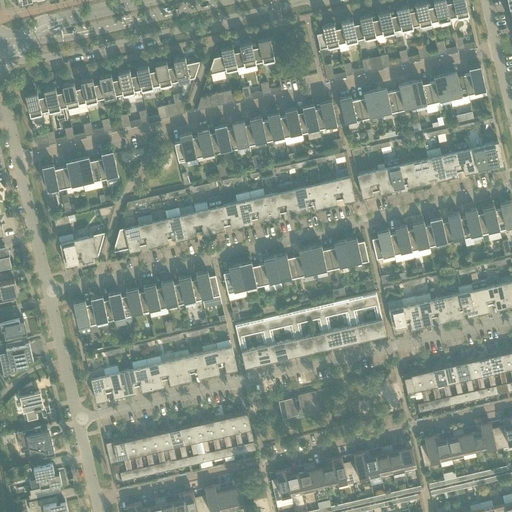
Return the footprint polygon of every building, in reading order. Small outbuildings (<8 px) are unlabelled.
[(408,4),(407,4),(412,27),(421,25),(422,28),(431,26),(431,23),(426,0),(419,2),(420,3),(415,4),(416,10),(409,12),(408,4)] [(426,0),(425,0),(426,0),(431,23),(439,21),(440,24),(450,21),(449,18),(445,0),(433,0),(435,6),(428,8),(426,0)] [(445,0),(449,18),(458,16),(459,19),(469,17),(468,14),(465,0),(452,0),(453,2),(446,3),(445,0)] [(389,9),(394,31),(402,29),(403,32),(413,30),(412,27),(407,4),(401,6),(401,7),(396,9),(398,15),(391,16),(389,9)] [(371,13),(370,13),(375,35),(384,33),(385,36),(394,34),(394,31),(389,9),(382,10),(383,12),(378,13),(379,19),(372,20),(371,13)] [(352,17),(357,40),(365,38),(366,41),(376,38),(375,35),(370,13),(364,14),(364,16),(359,17),(361,23),(354,25),(352,17)] [(334,21),(333,21),(338,44),(347,42),(348,45),(358,43),(357,40),(352,17),(345,19),(346,20),(341,21),(342,27),(335,29),(334,21)] [(338,44),(333,21),(327,23),(327,25),(322,26),(323,32),(316,33),(320,48),(328,46),(329,49),(339,47),(338,44)] [(259,47),(253,48),(252,48),(256,63),(264,61),(265,64),(275,62),(274,59),(269,36),(263,38),(263,39),(258,41),(259,47)] [(454,38),(457,49),(464,48),(461,36),(454,38)] [(234,52),(234,53),(237,67),(238,70),(239,74),(247,72),(257,70),(256,63),(252,48),(253,48),(251,40),(250,41),(244,42),(245,44),(239,45),(241,51),(235,52),(234,52)] [(435,42),(438,54),(445,52),(443,40),(435,42)] [(237,67),(232,45),(226,46),(226,48),(221,49),(222,55),(214,57),(208,74),(227,70),(228,73),(238,70),(237,67)] [(417,46),(420,58),(427,56),(424,45),(417,46)] [(398,51),(401,62),(408,60),(406,49),(398,51)] [(380,55),(383,66),(390,65),(387,53),(380,55)] [(179,57),(173,58),(178,81),(179,84),(189,81),(189,79),(194,77),(200,60),(186,63),(185,57),(180,59),(179,57)] [(361,59),(364,71),(371,69),(369,57),(361,59)] [(161,61),(155,63),(160,85),(161,88),(171,86),(170,83),(178,81),(173,58),(175,66),(168,68),(166,62),(161,63),(161,61)] [(343,63),(346,75),(353,73),(350,62),(343,63)] [(142,65),(136,67),(141,89),(142,92),(152,90),(152,87),(160,85),(155,63),(154,63),(156,70),(149,72),(148,66),(143,67),(142,65)] [(323,64),(327,79),(334,78),(331,63),(323,64)] [(470,73),(463,74),(468,95),(486,91),(480,64),(473,66),(474,68),(469,69),(470,73)] [(124,70),(118,71),(123,94),(124,97),(134,94),(133,91),(141,89),(136,67),(138,75),(131,76),(129,70),(124,71),(124,70)] [(105,74),(99,75),(104,98),(105,101),(115,99),(114,96),(123,94),(118,71),(117,71),(119,79),(112,80),(111,75),(106,76),(105,74)] [(451,71),(445,73),(451,102),(452,106),(470,102),(468,95),(463,74),(457,76),(456,72),(451,73),(451,71)] [(435,81),(428,82),(433,103),(441,101),(441,104),(451,102),(445,73),(438,74),(439,76),(434,77),(435,81)] [(87,78),(81,80),(86,102),(87,105),(97,103),(96,100),(104,98),(99,75),(99,76),(101,83),(94,85),(92,79),(87,80),(87,78)] [(416,79),(410,81),(416,107),(416,110),(426,108),(426,105),(433,103),(428,82),(422,84),(421,80),(416,81),(416,79)] [(77,104),(86,102),(81,80),(80,80),(82,88),(75,89),(74,83),(69,84),(68,83),(62,84),(67,106),(68,109),(78,107),(77,104)] [(260,83),(263,94),(270,92),(267,81),(260,83)] [(399,89),(393,91),(398,111),(416,107),(410,81),(403,82),(403,84),(399,85),(399,89)] [(50,87),(44,88),(49,111),(50,114),(60,111),(59,108),(67,106),(62,84),(64,92),(57,93),(55,87),(50,89),(50,87)] [(242,87),(244,98),(251,97),(249,85),(242,87)] [(381,87),(374,89),(380,115),(398,111),(393,91),(387,92),(386,88),(381,89),(381,87)] [(49,111),(44,88),(43,88),(45,96),(38,98),(37,92),(32,93),(31,91),(25,93),(31,118),(41,116),(40,113),(49,111)] [(230,89),(215,93),(218,104),(233,101),(230,89)] [(364,97),(358,99),(363,119),(380,115),(374,89),(368,90),(368,92),(363,93),(364,97)] [(215,93),(208,95),(211,106),(218,104),(215,93)] [(211,106),(208,95),(201,96),(196,110),(211,106)] [(363,119),(358,99),(352,100),(351,96),(346,97),(346,96),(339,97),(345,123),(363,119)] [(314,103),(313,103),(319,129),(337,125),(331,99),(324,100),(325,102),(320,103),(321,107),(315,109),(314,103)] [(187,100),(171,103),(174,115),(183,113),(187,100)] [(171,103),(164,105),(167,116),(174,115),(171,103)] [(296,107),(302,133),(319,129),(313,103),(307,104),(307,106),(302,107),(303,111),(297,113),(296,107)] [(167,116),(164,105),(157,106),(160,118),(167,116)] [(279,111),(278,111),(284,137),(302,133),(296,107),(289,108),(290,110),(285,111),(286,115),(280,117),(279,111)] [(138,111),(141,122),(148,121),(146,109),(138,111)] [(261,115),(267,141),(274,140),(275,143),(285,140),(284,137),(278,111),(272,113),(272,114),(267,115),(268,120),(262,121),(261,115)] [(120,115),(123,126),(130,125),(127,113),(120,115)] [(243,119),(249,145),(267,141),(261,115),(254,117),(255,118),(250,119),(251,124),(245,125),(243,119)] [(101,119),(104,131),(111,129),(109,118),(101,119)] [(226,123),(232,149),(249,145),(243,119),(237,121),(237,122),(232,124),(233,128),(227,129),(226,123)] [(83,124),(86,135),(93,133),(90,122),(83,124)] [(208,127),(214,154),(232,149),(226,123),(219,125),(220,126),(215,128),(215,132),(210,133),(208,127)] [(64,128),(67,139),(74,138),(72,126),(64,128)] [(191,131),(190,131),(196,158),(214,154),(208,127),(202,129),(202,131),(197,132),(198,136),(192,137),(191,131)] [(46,132),(49,144),(56,142),(53,130),(46,132)] [(196,158),(190,131),(184,133),(185,135),(179,136),(180,140),(174,141),(179,162),(196,158)] [(498,141),(483,144),(488,164),(491,163),(492,166),(503,164),(498,141)] [(483,144),(469,147),(475,170),(485,168),(485,165),(488,164),(483,144)] [(440,147),(426,150),(427,157),(432,177),(435,176),(436,179),(447,177),(441,154),(440,147)] [(469,147),(455,150),(460,171),(463,170),(464,173),(475,170),(469,147)] [(102,158),(96,159),(101,180),(119,176),(112,149),(106,151),(106,153),(101,154),(102,158)] [(455,150),(441,154),(447,177),(457,175),(456,172),(460,171),(455,150)] [(83,156),(77,158),(83,184),(101,180),(96,159),(90,161),(89,157),(84,158),(83,156)] [(427,157),(413,160),(419,183),(429,181),(428,178),(432,177),(427,157)] [(67,166),(61,167),(66,188),(83,184),(77,158),(71,159),(71,161),(66,162),(67,166)] [(384,162),(385,167),(390,190),(401,187),(400,184),(404,184),(399,163),(398,158),(384,162)] [(413,160),(399,163),(404,184),(407,183),(408,186),(419,183),(413,160)] [(217,164),(220,175),(228,174),(222,163),(217,164)] [(66,188),(61,167),(55,169),(54,165),(49,166),(48,164),(42,166),(48,192),(66,188)] [(385,167),(371,170),(376,190),(379,189),(380,192),(390,190),(385,167)] [(376,190),(371,170),(357,173),(362,196),(373,194),(372,191),(376,190)] [(181,172),(184,184),(190,183),(186,171),(181,172)] [(349,175),(335,178),(339,198),(343,198),(343,201),(354,198),(349,175)] [(335,178),(321,181),(326,205),(337,202),(336,199),(339,198),(335,178)] [(291,181),(277,185),(279,191),(283,211),(287,211),(287,214),(298,211),(293,188),(291,181)] [(321,181),(307,185),(311,205),(315,204),(315,207),(326,205),(321,181)] [(307,185),(293,188),(298,211),(308,209),(308,206),(311,205),(307,185)] [(279,191),(264,194),(270,218),(280,215),(280,212),(283,211),(279,191)] [(264,194),(250,198),(255,218),(259,217),(259,220),(270,218),(264,194)] [(250,198),(236,201),(242,224),(252,222),(252,219),(255,218),(250,198)] [(127,202),(124,210),(135,208),(133,200),(127,202)] [(494,204),(493,204),(499,230),(511,227),(511,203),(511,200),(505,201),(505,203),(500,204),(501,208),(495,210),(494,204)] [(236,201),(222,204),(227,224),(231,224),(231,227),(242,224),(236,201)] [(222,204),(208,207),(214,231),(224,228),(224,225),(227,224),(222,204)] [(476,208),(482,234),(499,230),(493,204),(487,205),(487,207),(482,208),(483,212),(478,214),(476,208)] [(110,214),(112,205),(99,208),(101,216),(110,214)] [(208,207),(194,211),(199,231),(202,230),(203,233),(214,231),(208,207)] [(459,212),(458,212),(464,238),(472,236),(473,239),(482,237),(482,234),(476,208),(470,209),(470,211),(465,212),(466,216),(460,218),(459,212)] [(194,211),(180,214),(186,237),(196,235),(195,232),(199,231),(194,211)] [(441,216),(447,242),(464,238),(458,212),(452,213),(452,215),(447,216),(448,220),(443,222),(441,216)] [(180,214),(166,217),(171,237),(174,236),(175,240),(186,237),(180,214)] [(64,216),(54,218),(55,225),(65,223),(64,216)] [(424,220),(423,220),(429,246),(447,242),(441,216),(434,218),(435,219),(430,220),(431,225),(425,226),(424,220)] [(166,217),(152,220),(158,244),(168,241),(167,238),(171,237),(166,217)] [(152,220),(138,224),(143,244),(146,243),(147,246),(158,244),(152,220)] [(406,224),(412,250),(429,246),(423,220),(417,222),(417,223),(412,224),(413,229),(407,230),(406,224)] [(143,244),(138,224),(119,228),(113,251),(128,247),(129,250),(140,248),(139,245),(143,244)] [(388,228),(394,254),(412,250),(406,224),(399,226),(400,227),(395,229),(396,233),(390,234),(388,228)] [(394,254),(388,228),(382,230),(382,231),(377,233),(378,237),(372,238),(376,259),(394,254)] [(105,231),(74,239),(78,259),(82,258),(82,261),(93,259),(93,256),(98,254),(105,231)] [(472,236),(464,238),(466,245),(473,243),(473,239),(472,236)] [(351,237),(345,238),(351,265),(368,260),(364,240),(357,242),(356,238),(351,239),(351,237)] [(335,247),(328,248),(333,269),(351,265),(345,238),(338,240),(339,242),(334,243),(335,247)] [(78,259),(74,239),(59,242),(65,265),(75,263),(75,260),(78,259)] [(5,254),(4,252),(3,247),(1,248),(0,243),(0,267),(9,265),(7,257),(9,257),(8,253),(5,254)] [(316,245),(310,247),(316,273),(329,270),(333,269),(328,248),(322,250),(321,246),(316,247),(316,245)] [(431,253),(429,246),(412,250),(413,257),(431,253)] [(300,255),(293,256),(298,277),(316,273),(310,247),(303,248),(304,250),(299,251),(300,255)] [(412,250),(394,254),(396,261),(413,257),(412,250)] [(468,252),(470,263),(476,261),(474,251),(468,252)] [(281,253),(275,255),(281,281),(298,277),(293,256),(287,258),(286,254),(281,255),(281,253)] [(264,263),(258,264),(263,285),(281,281),(275,255),(268,256),(269,258),(263,259),(264,263)] [(246,261),(239,263),(245,289),(263,285),(258,264),(252,266),(251,262),(246,263),(246,261)] [(245,289),(239,263),(233,264),(234,266),(228,267),(229,271),(223,273),(228,293),(245,289)] [(329,270),(316,273),(317,279),(330,276),(329,270)] [(202,271),(196,273),(202,299),(220,295),(215,274),(209,276),(208,272),(203,273),(202,271)] [(0,300),(15,297),(14,293),(17,292),(14,278),(9,280),(7,272),(0,273),(0,300)] [(185,275),(178,277),(184,303),(185,306),(195,304),(195,301),(202,299),(196,273),(197,279),(191,280),(190,276),(185,277),(185,275)] [(167,279),(161,281),(167,307),(184,303),(178,277),(179,283),(174,284),(173,280),(167,281),(167,279)] [(366,289),(375,287),(372,278),(364,280),(366,289)] [(487,286),(485,279),(471,282),(472,289),(478,312),(488,310),(487,304),(491,303),(487,286)] [(511,279),(501,282),(506,306),(511,304),(511,279)] [(150,283),(143,285),(149,311),(167,307),(161,281),(160,281),(162,287),(156,288),(155,284),(150,285),(150,283)] [(282,287),(281,281),(263,285),(265,291),(282,287)] [(472,289),(471,282),(457,286),(458,292),(472,289)] [(501,282),(487,286),(491,303),(494,302),(495,308),(506,306),(501,282)] [(132,287),(126,289),(132,315),(149,311),(143,285),(144,291),(138,292),(138,288),(132,289),(132,287)] [(115,292),(108,293),(114,319),(132,315),(126,289),(125,289),(127,295),(121,296),(120,292),(115,293),(115,292)] [(247,295),(245,289),(228,293),(229,299),(247,295)] [(478,312),(472,289),(458,292),(463,310),(466,309),(467,315),(478,312)] [(374,291),(361,294),(364,307),(373,304),(376,319),(368,321),(371,337),(377,335),(377,334),(385,332),(376,292),(376,291),(374,291)] [(444,295),(450,319),(460,316),(459,311),(463,310),(458,292),(444,295)] [(97,296),(91,297),(97,326),(108,324),(107,321),(114,319),(108,293),(109,299),(103,300),(103,296),(97,297),(97,296)] [(429,293),(415,296),(416,302),(422,325),(429,324),(432,323),(431,317),(434,316),(430,299),(429,293)] [(361,294),(347,297),(357,338),(365,337),(365,338),(371,337),(368,321),(359,323),(355,309),(364,307),(361,294)] [(220,295),(202,299),(204,307),(222,303),(220,295)] [(401,298),(402,305),(416,302),(415,296),(415,295),(401,298)] [(450,319),(444,295),(430,299),(434,316),(438,315),(439,321),(450,319)] [(97,326),(91,297),(90,297),(92,303),(86,304),(85,300),(80,301),(79,300),(73,301),(79,327),(91,324),(93,331),(98,330),(97,326)] [(347,297),(333,301),(336,313),(345,311),(348,326),(339,328),(343,343),(349,342),(349,340),(357,338),(347,297)] [(402,305),(401,298),(386,301),(388,308),(402,305)] [(333,301),(319,304),(329,345),(336,343),(337,345),(343,343),(339,328),(331,330),(327,315),(336,313),(333,301)] [(402,305),(406,323),(410,322),(411,328),(422,325),(416,302),(402,305)] [(319,304),(305,307),(308,320),(317,318),(320,332),(311,334),(312,335),(315,350),(321,349),(321,347),(329,345),(319,304)] [(388,308),(393,332),(404,329),(403,323),(406,323),(402,305),(388,308)] [(167,307),(149,311),(151,317),(168,313),(167,307)] [(305,307),(291,310),(301,351),(308,350),(309,351),(315,350),(312,335),(311,334),(302,336),(299,322),(308,320),(305,307)] [(0,308),(0,329),(3,329),(5,337),(27,332),(24,321),(20,322),(19,319),(19,318),(6,321),(6,320),(4,320),(3,315),(4,315),(2,308),(0,308)] [(291,310),(277,314),(280,326),(289,324),(292,339),(283,341),(287,356),(293,355),(293,353),(301,351),(291,310)] [(277,314),(263,317),(273,358),(280,356),(281,358),(287,356),(283,341),(274,343),(271,328),(280,326),(277,314)] [(132,315),(114,319),(116,326),(133,322),(132,315)] [(263,317),(249,320),(252,332),(260,330),(264,345),(255,347),(259,363),(265,362),(265,360),(273,358),(263,317)] [(249,320),(235,323),(235,324),(244,364),(252,363),(253,364),(259,363),(255,347),(246,349),(243,334),(252,332),(249,320)] [(164,322),(166,333),(172,331),(170,321),(164,322)] [(91,324),(79,327),(80,334),(93,331),(91,324)] [(9,360),(2,362),(4,374),(13,369),(12,364),(17,363),(17,365),(27,363),(26,361),(33,360),(29,343),(25,344),(25,343),(24,343),(22,343),(21,339),(21,338),(6,342),(8,347),(6,347),(9,360)] [(231,345),(217,348),(221,366),(224,365),(226,370),(229,370),(237,368),(231,345)] [(188,347),(173,352),(174,357),(189,353),(188,347)] [(217,348),(203,351),(208,375),(216,373),(219,372),(218,366),(221,366),(217,348)] [(507,350),(499,351),(499,353),(504,371),(510,370),(511,376),(511,381),(509,382),(506,382),(508,388),(508,391),(511,389),(511,356),(511,350),(510,350),(507,351),(507,350)] [(203,351),(189,354),(193,372),(196,371),(197,371),(198,377),(201,376),(208,375),(203,351)] [(496,352),(488,354),(488,355),(493,374),(499,373),(502,383),(498,384),(495,385),(496,388),(497,393),(506,391),(508,391),(508,388),(506,382),(504,371),(499,353),(496,354),(496,352)] [(135,366),(162,359),(161,354),(134,361),(135,366)] [(189,354),(175,358),(180,381),(188,379),(191,379),(189,373),(193,372),(189,354)] [(485,355),(477,357),(477,358),(482,377),(488,375),(491,386),(488,387),(484,388),(486,396),(495,394),(497,393),(496,388),(495,385),(493,374),(488,355),(488,356),(485,356),(485,355)] [(473,357),(466,359),(466,361),(470,379),(477,378),(480,389),(476,389),(473,390),(475,398),(486,396),(484,388),(482,377),(477,358),(474,359),(473,357)] [(175,358),(161,361),(165,378),(168,378),(170,383),(173,383),(180,381),(175,358)] [(462,360),(455,362),(455,363),(459,382),(466,380),(469,391),(466,392),(462,393),(464,401),(473,399),(475,398),(473,390),(473,388),(470,379),(466,361),(465,361),(463,361),(462,360)] [(161,361),(147,364),(152,388),(159,386),(162,385),(161,379),(165,378),(161,361)] [(451,363),(444,364),(444,366),(448,384),(455,383),(457,394),(453,395),(451,395),(453,403),(464,401),(462,393),(461,388),(459,382),(455,363),(452,364),(451,363)] [(147,364),(133,367),(137,385),(140,384),(142,390),(145,389),(148,388),(152,388),(147,364)] [(440,365),(432,367),(433,368),(437,387),(444,385),(446,396),(443,397),(440,398),(442,406),(450,404),(453,403),(451,395),(449,388),(448,384),(444,366),(443,366),(440,366),(440,365)] [(97,369),(89,371),(93,388),(96,401),(103,399),(107,398),(105,392),(109,391),(108,388),(105,374),(103,367),(97,368),(97,369)] [(133,367),(119,371),(123,388),(124,394),(131,392),(134,392),(133,386),(137,385),(133,367)] [(429,368),(421,369),(422,371),(426,388),(426,389),(433,388),(435,399),(430,400),(429,400),(430,409),(442,406),(440,398),(437,388),(437,387),(433,368),(432,368),(429,369),(429,368)] [(404,374),(403,374),(406,388),(407,394),(421,391),(424,401),(418,403),(417,403),(419,411),(430,409),(429,400),(426,389),(426,388),(422,371),(421,371),(418,372),(418,370),(409,372),(409,374),(404,375),(404,374)] [(119,371),(105,374),(108,388),(109,391),(112,391),(114,396),(117,396),(124,394),(123,388),(119,371)] [(42,406),(39,391),(34,392),(31,380),(20,388),(22,395),(19,395),(23,410),(25,410),(27,420),(38,418),(36,410),(42,408),(41,406),(42,406)] [(315,391),(282,398),(278,399),(283,422),(320,413),(315,391)] [(243,411),(235,412),(235,414),(239,431),(240,432),(246,431),(249,442),(242,444),(244,452),(256,449),(247,411),(243,412),(243,411)] [(232,413),(224,415),(224,416),(228,434),(229,435),(235,433),(237,445),(231,446),(231,447),(233,454),(244,452),(242,444),(240,432),(239,431),(235,414),(232,415),(232,413)] [(503,425),(498,426),(502,447),(511,445),(511,417),(511,415),(504,417),(502,418),(503,425)] [(220,416),(213,418),(213,419),(217,437),(224,436),(226,447),(220,449),(222,457),(233,454),(231,447),(231,446),(229,435),(228,434),(224,416),(224,417),(221,417),(220,416)] [(209,418),(202,420),(202,422),(206,439),(206,440),(213,438),(215,448),(215,450),(209,451),(209,452),(211,459),(222,457),(220,449),(217,437),(213,419),(210,420),(209,418)] [(488,421),(480,423),(487,451),(502,447),(498,426),(492,428),(490,420),(488,421)] [(198,421),(191,423),(191,424),(195,442),(195,443),(201,441),(204,452),(198,454),(200,462),(211,459),(209,452),(209,451),(206,440),(206,439),(202,422),(199,422),(198,421)] [(187,423),(180,425),(180,427),(184,445),(190,444),(193,455),(187,456),(187,457),(189,464),(200,462),(198,454),(195,443),(195,442),(191,424),(190,424),(187,425),(187,423)] [(477,431),(470,433),(474,450),(486,447),(486,451),(487,451),(480,423),(475,424),(477,431)] [(40,426),(16,431),(20,445),(20,444),(28,446),(29,451),(30,451),(30,450),(39,448),(44,449),(45,454),(54,452),(51,438),(50,438),(49,434),(48,429),(41,431),(40,426)] [(176,426),(168,428),(169,429),(173,447),(179,446),(182,457),(176,459),(177,467),(189,464),(187,457),(187,456),(184,445),(180,427),(179,427),(176,428),(176,426)] [(463,427),(457,428),(463,453),(474,450),(470,433),(464,434),(463,427)] [(453,437),(447,438),(452,459),(463,456),(463,453),(462,450),(457,428),(452,429),(453,435),(453,437)] [(165,429),(157,430),(158,432),(162,450),(168,449),(171,460),(169,461),(165,462),(166,470),(177,467),(176,459),(173,447),(169,429),(168,429),(165,430),(165,429)] [(154,431),(146,433),(147,434),(151,453),(157,451),(160,463),(153,464),(155,472),(166,470),(165,462),(162,450),(158,432),(157,432),(154,433),(154,431)] [(439,432),(434,433),(440,462),(452,459),(447,438),(441,439),(439,432)] [(425,443),(419,444),(424,465),(440,462),(434,433),(426,435),(424,436),(425,443)] [(143,434),(135,435),(135,437),(140,455),(146,454),(149,465),(148,465),(142,466),(144,475),(155,472),(153,464),(151,453),(147,434),(146,435),(143,435),(143,434)] [(132,436),(124,438),(124,440),(129,458),(135,457),(137,468),(135,468),(131,469),(133,477),(144,475),(142,466),(140,455),(135,437),(132,438),(132,436)] [(133,477),(124,438),(123,438),(124,440),(121,440),(120,439),(112,441),(113,442),(107,444),(106,442),(110,462),(124,459),(126,470),(120,471),(122,480),(133,477)] [(406,448),(399,449),(404,470),(416,467),(410,439),(404,440),(406,448)] [(391,443),(386,444),(393,473),(404,470),(399,449),(393,450),(393,449),(391,443)] [(382,453),(376,454),(381,475),(393,473),(386,444),(381,446),(382,453)] [(368,449),(363,450),(369,478),(381,475),(376,454),(370,456),(368,449)] [(355,459),(349,460),(354,482),(369,478),(363,450),(355,451),(353,452),(355,459)] [(339,455),(332,457),(338,485),(354,482),(349,460),(343,462),(341,455),(339,455)] [(328,466),(322,467),(326,484),(337,482),(338,485),(332,457),(326,458),(328,466)] [(313,461),(308,462),(315,491),(314,487),(326,484),(322,467),(315,469),(313,461)] [(304,471),(298,472),(303,493),(315,491),(308,462),(303,464),(304,471)] [(54,470),(54,469),(52,463),(33,467),(36,478),(39,478),(41,486),(43,486),(43,487),(62,483),(59,472),(53,473),(52,470),(54,470)] [(507,465),(491,469),(492,473),(508,470),(507,465)] [(290,466),(285,468),(291,496),(303,493),(298,472),(292,474),(292,472),(290,466)] [(279,476),(270,478),(275,500),(291,496),(285,468),(277,469),(279,476)] [(404,470),(393,473),(394,479),(406,477),(404,470)] [(381,475),(369,478),(371,484),(382,482),(381,475)] [(234,487),(227,489),(232,510),(244,507),(238,478),(232,480),(234,487)] [(445,484),(444,480),(428,483),(429,488),(445,484)] [(219,483),(214,484),(220,511),(222,511),(232,510),(227,489),(221,490),(219,483)] [(206,493),(200,495),(203,511),(220,511),(214,484),(207,486),(204,486),(206,493)] [(190,489),(183,491),(187,511),(203,511),(200,495),(194,496),(193,489),(190,489)] [(179,500),(173,501),(175,511),(187,511),(183,491),(177,492),(179,500)] [(54,495),(28,501),(30,509),(38,507),(38,511),(40,511),(44,511),(68,511),(66,504),(64,500),(64,501),(56,502),(54,495)] [(165,495),(159,497),(162,511),(175,511),(173,501),(167,503),(165,495)] [(291,496),(275,500),(277,506),(293,503),(291,496)] [(156,505),(149,507),(150,511),(162,511),(159,497),(154,498),(156,505)] [(317,502),(319,508),(330,506),(329,499),(317,502)] [(142,501),(136,502),(138,511),(150,511),(149,507),(143,508),(142,501)] [(138,511),(136,502),(129,504),(130,511),(124,511),(138,511)] [(505,511),(504,503),(493,505),(494,511),(505,511)]
